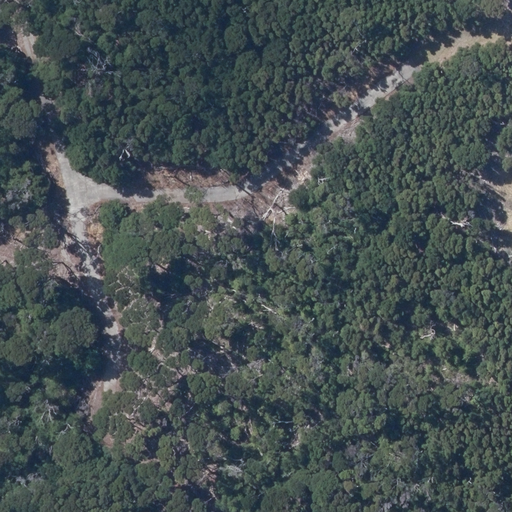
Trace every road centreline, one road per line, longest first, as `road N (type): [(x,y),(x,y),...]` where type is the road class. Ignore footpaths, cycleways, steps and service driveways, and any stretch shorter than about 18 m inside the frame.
road 1 (track): [(180,511),(125,423),(82,219),(7,0)]
road 2 (track): [(74,194),(192,202),(242,191),(413,68)]
